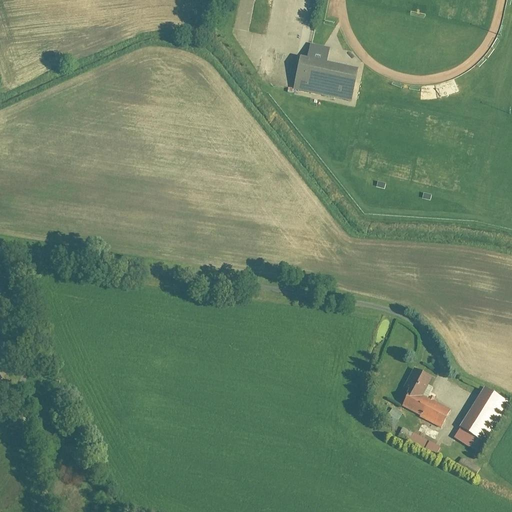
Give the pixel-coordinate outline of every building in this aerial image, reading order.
[(328,0),(324,19),(336,21),(339,33),(346,50),(360,66),(376,77),(397,86),(419,88),(445,84),(467,76),(486,57),(498,36),(506,0),(328,0)] [(300,60),(292,91),(350,104),(357,74),(326,66),(329,51),(312,47),(309,63),(300,60)] [(1,361),(1,371),(11,371),(11,361),(1,361)] [(398,395),(407,400),(403,408),(442,429),(450,413),(421,397),(431,381),(412,370),(398,395)] [(483,391),(459,431),(483,446),(508,406),(483,391)] [(386,419),(396,424),(401,412),(391,407),(386,419)] [(441,448),(403,429),(398,439),(437,458),(441,448)] [(476,473),(479,467),(462,457),(458,463),(476,473)]
